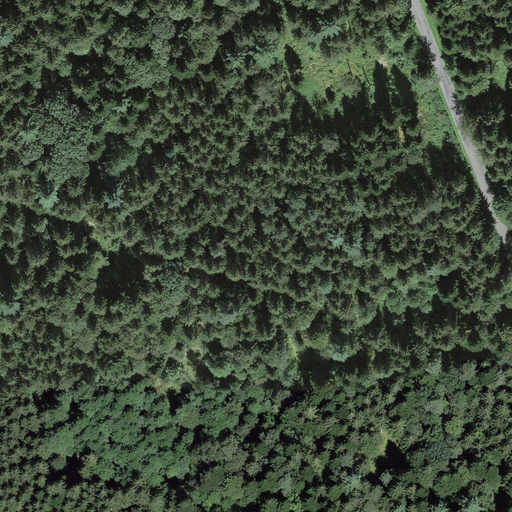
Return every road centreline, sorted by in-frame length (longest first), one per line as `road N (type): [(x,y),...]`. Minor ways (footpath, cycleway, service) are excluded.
road 1 (track): [(511,362),(283,294),(0,194)]
road 2 (tertiary): [(412,0),(511,257)]
